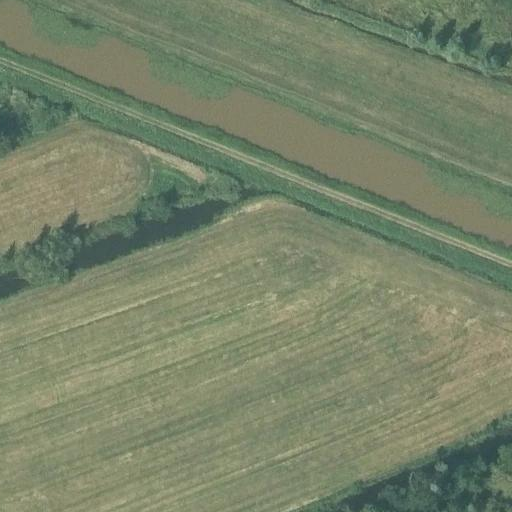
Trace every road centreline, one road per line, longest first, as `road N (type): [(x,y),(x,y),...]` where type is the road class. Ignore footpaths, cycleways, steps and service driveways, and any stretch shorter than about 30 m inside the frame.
road 1 (track): [(511,266),(0,61)]
road 2 (track): [(511,173),(72,0)]
